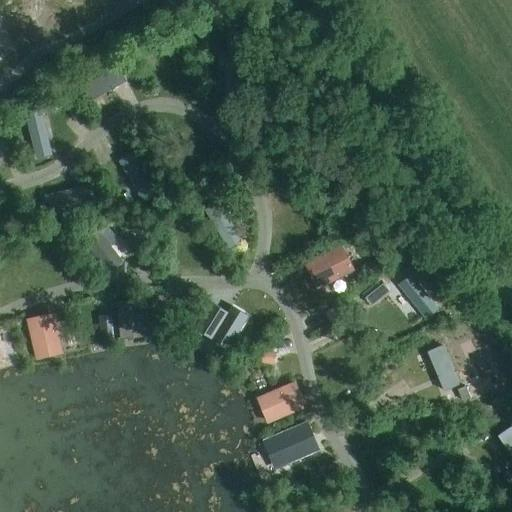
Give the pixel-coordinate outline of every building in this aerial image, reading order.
[(235,34),(232,94),(251,95),(254,35),(235,34)] [(118,67),(75,89),(83,103),(125,82),(118,67)] [(40,108),(25,112),(34,151),(50,147),(40,108)] [(2,131),(0,132),(0,157),(14,141),(2,131)] [(137,161),(123,169),(143,203),(157,195),(137,161)] [(217,178),(206,185),(213,196),(224,189),(217,178)] [(92,186),(52,194),(56,210),(95,202),(92,186)] [(243,241),(218,200),(203,209),(228,250),(243,241)] [(136,221),(135,234),(148,235),(149,222),(136,221)] [(122,262),(92,224),(78,235),(107,273),(122,262)] [(354,271),(341,245),(304,264),(317,290),(354,271)] [(398,286),(426,320),(439,310),(411,276),(398,286)] [(146,337),(142,299),(115,303),(120,340),(146,337)] [(342,318),(336,306),(324,312),(330,324),(342,318)] [(219,342),(224,334),(240,343),(253,319),(239,311),(233,320),(217,311),(204,334),(219,342)] [(63,354),(54,313),(25,319),(35,361),(63,354)] [(111,315),(99,316),(100,329),(112,328),(111,315)] [(175,316),(175,329),(188,329),(188,316),(175,316)] [(446,345),(431,351),(448,391),(463,385),(446,345)] [(263,350),(260,363),(274,366),(277,353),(263,350)] [(306,408),(295,381),(256,398),(267,425),(306,408)] [(427,416),(380,429),(385,447),(432,434),(427,416)] [(318,450),(306,422),(272,436),(285,464),(318,450)] [(511,423),(498,433),(511,453),(511,423)] [(322,474),(309,480),(314,491),(327,485),(322,474)]
